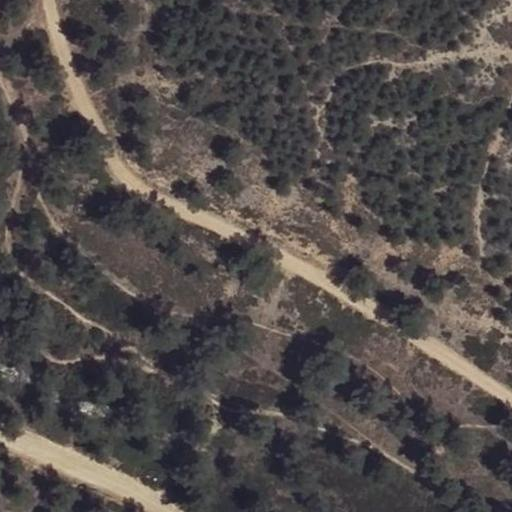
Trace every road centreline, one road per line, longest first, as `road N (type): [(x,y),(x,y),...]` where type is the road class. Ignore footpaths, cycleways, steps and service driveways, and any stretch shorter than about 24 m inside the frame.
road 1 (track): [(511,391),(315,267),(112,166),(63,59),(52,0)]
road 2 (track): [(168,511),(0,429)]
